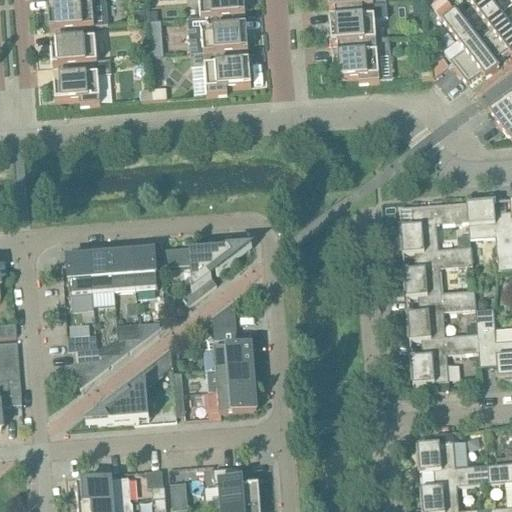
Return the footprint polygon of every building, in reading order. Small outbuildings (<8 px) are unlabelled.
[(55,34),(83,32),(94,31),(94,30),(108,29),(105,0),(52,0),(54,15),(48,15),(50,34),(55,34)] [(188,0),(198,0),(200,21),(245,18),(243,0),(241,0),(238,0),(237,0),(185,0),(186,0),(188,0)] [(327,0),(329,11),(373,8),(372,0),(327,0)] [(442,20),(454,11),(445,0),(441,0),(432,7),(442,20)] [(511,60),(511,32),(505,23),(487,0),(472,0),(472,1),(469,3),(491,33),(478,43),(477,44),(496,67),(509,57),(511,60)] [(373,8),(329,11),(329,12),(334,11),(336,28),(330,29),(332,48),(337,47),(376,43),(374,20),(387,19),(386,7),(373,8)] [(409,10),(409,18),(422,17),(421,9),(409,10)] [(482,77),(485,81),(499,71),(496,67),(477,44),(478,43),(455,13),(441,24),(464,54),(450,65),(452,67),(468,88),(482,77)] [(146,14),(134,15),(135,27),(147,26),(146,15),(146,14)] [(156,14),(146,15),(147,26),(157,25),(156,14)] [(241,36),(239,19),(245,19),(245,18),(200,21),(200,22),(187,23),(190,59),(248,54),(247,36),(241,36)] [(162,61),(159,25),(157,25),(147,26),(150,62),(162,61)] [(51,51),(52,69),(110,65),(110,64),(97,65),(95,42),(84,43),(83,32),(55,34),(57,51),(51,51)] [(338,64),(333,65),(334,84),(359,82),(359,88),(379,86),(377,57),(390,56),(389,42),(376,43),(337,47),(338,64)] [(204,71),(207,100),(227,98),(227,92),(251,90),(249,72),(244,72),(242,55),(248,54),(190,59),(192,72),(204,71)] [(431,67),(433,82),(448,70),(441,60),(431,67)] [(80,110),(100,108),(98,79),(111,78),(110,65),(52,69),(52,70),(58,70),(60,87),(54,87),(55,106),(80,104),(80,110)] [(166,93),(153,94),(154,104),(167,103),(166,93)] [(511,97),(493,112),(489,116),(497,127),(511,146),(511,97)] [(474,208),(467,209),(468,228),(470,242),(470,244),(471,244),(495,242),(497,275),(511,274),(511,229),(511,217),(494,218),(493,208),(494,208),(494,206),(487,207),(487,205),(473,206),(474,208)] [(401,238),(399,238),(400,252),(402,252),(403,257),(403,259),(404,259),(414,258),(439,256),(439,254),(437,230),(468,228),(467,209),(411,213),(412,231),(402,231),(400,231),(401,238)] [(234,266),(252,252),(204,256),(203,253),(160,256),(161,273),(190,270),(192,296),(184,302),(183,303),(189,310),(217,289),(209,280),(215,275),(217,279),(235,266),(234,266)] [(404,282),(402,282),(403,295),(406,295),(406,303),(418,301),(442,299),(442,297),(440,272),(472,270),(470,252),(461,253),(439,254),(439,256),(414,258),(415,274),(405,275),(405,274),(404,274),(404,282)] [(154,256),(132,257),(135,295),(158,293),(154,256)] [(135,295),(132,257),(111,259),(114,297),(135,295)] [(111,259),(89,261),(92,298),(114,297),(111,259)] [(92,298),(89,261),(67,262),(70,300),(92,298)] [(408,326),(406,326),(407,339),(409,338),(409,346),(411,346),(421,345),(446,343),(446,341),(444,316),(475,314),(477,314),(475,295),(442,297),(442,299),(418,301),(419,317),(409,318),(407,318),(408,326)] [(480,303),(477,306),(478,311),(481,313),(485,313),(488,309),(487,305),(484,303),(480,303)] [(212,333),(236,332),(235,307),(235,306),(211,324),(211,325),(212,324),(212,333)] [(494,314),(475,315),(476,329),(477,339),(477,340),(479,358),(480,372),(497,371),(498,381),(497,381),(497,382),(505,382),(505,384),(511,383),(511,345),(497,346),(494,314)] [(138,329),(139,343),(139,348),(160,332),(160,326),(159,326),(159,327),(138,329)] [(0,329),(0,342),(15,341),(14,328),(0,329)] [(477,339),(476,329),(467,329),(468,340),(477,339)] [(236,332),(212,333),(213,346),(237,344),(236,332)] [(411,369),(409,369),(410,382),(412,382),(413,391),(414,390),(414,389),(431,388),(448,386),(449,386),(447,360),(479,358),(477,340),(477,339),(468,340),(446,341),(446,343),(421,345),(422,361),(412,362),(412,361),(411,361),(411,369)] [(96,340),(67,343),(68,357),(74,356),(97,354),(96,340)] [(117,344),(119,358),(119,364),(139,348),(139,343),(117,344)] [(16,347),(0,348),(0,360),(17,359),(16,347)] [(215,372),(215,375),(253,372),(251,350),(214,353),(214,356),(209,357),(211,372),(215,372)] [(100,360),(99,354),(97,354),(74,356),(75,370),(101,368),(100,360)] [(149,425),(149,419),(146,390),(171,371),(171,373),(173,373),(171,354),(122,392),(129,402),(123,406),(121,403),(104,416),(87,429),(149,425)] [(101,377),(119,364),(119,358),(100,360),(101,368),(101,377)] [(17,359),(0,360),(0,373),(18,372),(17,359)] [(82,392),(101,377),(101,368),(75,370),(77,389),(79,389),(82,392)] [(18,372),(0,373),(0,385),(6,385),(19,384),(18,372)] [(215,375),(206,376),(208,397),(255,393),(253,372),(215,375)] [(182,378),(173,378),(175,400),(183,399),(182,378)] [(19,384),(6,385),(8,410),(20,409),(20,410),(21,410),(21,409),(19,384)] [(0,385),(0,410),(8,410),(6,385),(0,385)] [(432,398),(449,396),(448,386),(431,388),(432,398)] [(255,393),(208,397),(206,397),(208,423),(220,422),(220,418),(257,416),(255,393)] [(185,420),(183,399),(175,400),(177,421),(185,420)] [(418,457),(416,457),(417,470),(419,470),(420,477),(421,477),(432,476),(433,492),(423,493),(421,493),(489,488),(488,470),(468,471),(455,472),(454,446),(453,437),(435,438),(436,447),(419,448),(418,448),(418,457)] [(511,468),(488,470),(489,488),(511,486),(511,468)] [(239,472),(213,475),(214,487),(219,486),(220,511),(253,511),(260,511),(258,488),(243,490),(243,484),(240,484),(239,472)] [(76,487),(78,509),(129,505),(127,483),(76,487)] [(511,511),(511,486),(489,488),(489,489),(511,486),(511,511),(503,511),(511,511)] [(188,511),(186,488),(171,489),(172,511),(188,511)] [(422,500),(420,500),(420,511),(458,511),(457,491),(489,489),(489,488),(421,493),(422,500)] [(152,493),(153,504),(154,503),(165,503),(164,492),(152,493)] [(155,511),(166,511),(165,503),(154,503),(155,511)]
